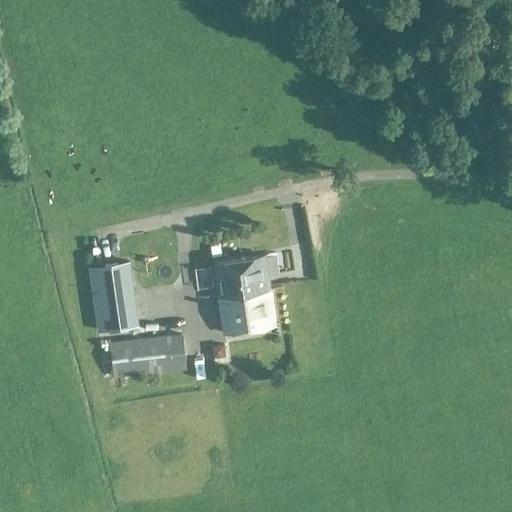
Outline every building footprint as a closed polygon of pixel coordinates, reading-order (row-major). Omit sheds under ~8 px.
[(286,204),(290,268),(305,267),(301,204),(286,204)] [(254,286),(269,284),(264,254),(214,262),(219,295),(238,293),(238,291),(254,289),(254,286)] [(99,331),(139,325),(129,262),(89,268),(99,331)] [(275,325),(269,284),(254,286),(254,289),(238,291),(238,293),(219,295),(225,332),(275,325)] [(115,376),(186,368),(183,334),(111,341),(115,376)] [(212,346),(214,358),(222,357),(225,352),(225,345),(212,346)]
